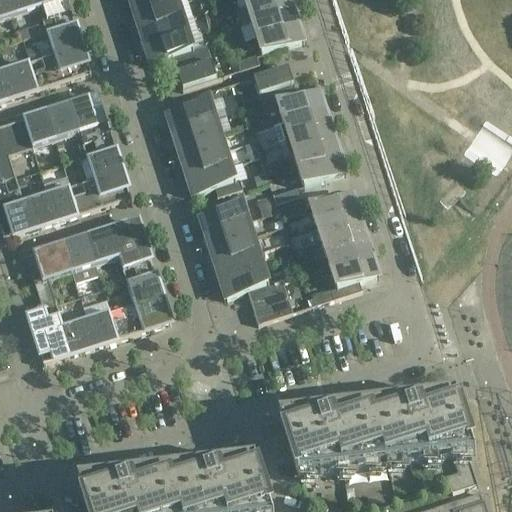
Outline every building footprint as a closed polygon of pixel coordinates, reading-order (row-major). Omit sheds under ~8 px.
[(0,0),(0,26),(19,21),(12,0),(0,0)] [(44,12),(40,0),(12,0),(19,21),(39,14),(44,12)] [(76,30),(65,0),(40,0),(44,12),(39,14),(47,39),(76,30)] [(178,7),(175,0),(145,0),(131,5),(136,21),(178,7)] [(281,0),(242,0),(246,11),(281,0)] [(293,14),(289,0),(281,0),(246,11),(251,27),(293,14)] [(183,23),(178,7),(136,21),(141,37),(183,23)] [(299,30),(293,14),(251,27),(256,43),(299,30)] [(188,39),(183,23),(141,37),(146,53),(188,39)] [(84,55),(76,30),(47,39),(54,59),(55,64),(84,55)] [(304,47),(299,30),(256,43),(262,61),(304,47)] [(194,56),(193,55),(188,39),(146,53),(152,70),(152,69),(173,62),(194,56)] [(218,84),(207,51),(207,50),(206,50),(207,51),(193,55),(194,56),(173,62),(178,78),(177,78),(183,95),(218,84)] [(91,79),(84,55),(55,64),(54,59),(29,67),(38,95),(90,79),(91,79)] [(260,70),(257,62),(257,60),(250,62),(253,72),(260,70)] [(253,72),(250,62),(243,64),(247,74),(253,72)] [(247,74),(243,64),(237,66),(240,76),(247,74)] [(38,95),(29,67),(4,75),(13,103),(38,95)] [(299,103),(294,89),(289,72),(254,83),(264,116),(278,112),(278,111),(299,104),(299,103)] [(4,75),(0,76),(0,107),(13,103),(4,75)] [(325,112),(320,96),(299,103),(299,104),(278,111),(278,112),(283,126),(325,112)] [(208,107),(208,106),(205,98),(199,101),(202,109),(208,107)] [(223,99),(215,101),(220,120),(228,118),(223,99)] [(116,155),(99,103),(99,101),(75,109),(84,137),(79,139),(87,164),(116,155)] [(202,109),(199,101),(193,103),(196,111),(202,109)] [(196,111),(193,103),(186,105),(186,106),(187,105),(189,112),(189,113),(196,111)] [(215,123),(210,106),(208,106),(208,107),(202,109),(196,111),(189,113),(189,112),(168,119),(168,118),(167,118),(173,137),(215,123)] [(84,137),(75,109),(50,117),(59,145),(79,139),(84,137)] [(330,129),(325,112),(283,126),(288,142),(330,129)] [(59,145),(50,117),(25,125),(34,154),(59,145)] [(220,139),(215,123),(173,137),(178,153),(220,139)] [(9,161),(33,154),(34,154),(25,125),(0,132),(0,180),(1,185),(2,186),(16,181),(9,161)] [(336,145),(330,129),(288,142),(293,158),(336,145)] [(226,155),(220,139),(178,153),(183,169),(226,155)] [(341,161),(336,145),(293,158),(298,174),(341,161)] [(124,180),(116,155),(87,164),(94,184),(95,189),(124,180)] [(231,171),(226,155),(183,169),(188,185),(231,171)] [(346,179),(341,161),(298,174),(304,192),(305,192),(346,179)] [(236,187),(231,171),(188,185),(194,203),(195,203),(195,202),(215,195),(214,194),(221,192),(227,190),(233,188),(236,187)] [(131,204),(126,187),(124,180),(95,189),(94,184),(69,192),(78,220),(130,204),(131,204)] [(28,236),(19,208),(24,206),(16,181),(2,186),(1,185),(0,185),(0,231),(4,242),(3,243),(4,244),(28,236)] [(242,195),(240,186),(236,187),(233,188),(236,197),(242,195)] [(447,211),(464,195),(457,187),(440,203),(447,211)] [(236,197),(233,188),(227,190),(230,199),(236,197)] [(230,199),(227,190),(221,192),(224,201),(230,199)] [(78,220),(69,192),(44,200),(53,228),(78,220)] [(224,201),(221,192),(214,194),(215,195),(217,203),(224,201)] [(302,202),(302,201),(300,194),(299,192),(292,195),(295,204),(302,202)] [(295,204),(292,195),(286,197),(289,206),(295,204)] [(289,206),(286,197),(280,199),(283,208),(289,206)] [(247,209),(244,199),(238,201),(241,210),(243,209),(243,210),(247,209)] [(283,208),(280,199),(274,201),(277,210),(283,208)] [(358,216),(353,199),(311,213),(317,230),(358,216)] [(53,228),(44,200),(24,206),(19,208),(28,236),(53,228)] [(241,210),(238,201),(232,203),(234,212),(241,210)] [(234,212),(232,203),(225,205),(228,214),(234,212)] [(228,214),(225,205),(219,208),(221,215),(221,216),(228,214)] [(307,216),(304,206),(297,209),(300,218),(307,216)] [(248,226),(243,210),(243,209),(241,210),(234,212),(228,214),(221,216),(221,215),(201,222),(201,221),(200,221),(206,239),(248,226)] [(300,218),(297,209),(291,210),(294,220),(300,218)] [(294,220),(291,210),(285,212),(288,222),(294,220)] [(288,222),(285,212),(278,214),(281,224),(288,222)] [(364,232),(358,216),(317,230),(322,246),(364,232)] [(156,279),(145,247),(146,247),(146,246),(145,247),(139,228),(140,228),(139,226),(115,234),(124,262),(119,264),(127,289),(156,279)] [(253,242),(248,226),(206,239),(211,255),(253,242)] [(369,248),(364,232),(322,246),(327,262),(369,248)] [(124,262),(115,234),(104,237),(103,237),(103,238),(90,242),(99,270),(119,264),(124,262)] [(99,270),(90,242),(78,245),(77,245),(78,246),(65,250),(74,278),(99,270)] [(259,258),(253,242),(211,255),(216,271),(259,258)] [(374,264),(369,248),(327,262),(332,278),(374,264)] [(49,286),(73,279),(74,278),(65,250),(26,262),(26,264),(27,264),(42,310),(42,311),(56,306),(49,286)] [(264,274),(259,258),(216,271),(221,287),(264,274)] [(360,288),(380,282),(374,264),(332,278),(337,295),(333,297),(335,305),(363,296),(360,288)] [(269,290),(268,289),(264,274),(221,287),(227,306),(228,305),(248,298),(248,297),(269,290)] [(164,305),(160,293),(160,292),(156,279),(127,289),(134,309),(135,314),(164,305)] [(293,318),(283,285),(283,284),(268,289),(269,290),(248,297),(248,298),(253,312),(258,329),(293,318)] [(335,305),(333,297),(332,295),(325,297),(328,307),(335,305)] [(328,307),(325,297),(319,299),(322,309),(328,307)] [(322,309),(319,299),(312,301),(316,311),(322,309)] [(171,328),(164,305),(135,314),(134,309),(109,317),(118,345),(150,335),(151,335),(170,329),(171,328)] [(68,361),(59,333),(64,331),(56,306),(42,311),(42,310),(28,314),(27,314),(37,348),(37,349),(38,349),(44,367),(43,368),(44,369),(68,361)] [(118,345),(109,317),(84,325),(93,353),(104,350),(105,350),(105,349),(118,345)] [(93,353),(84,325),(64,331),(59,333),(68,361),(79,358),(80,358),(80,357),(93,353)] [(476,461),(457,402),(369,412),(388,472),(454,464),(458,478),(447,481),(452,498),(453,498),(453,497),(477,489),(477,490),(478,490),(469,462),(475,461),(476,461)] [(388,472),(369,412),(280,423),(285,440),(299,482),(300,482),(388,472)] [(270,511),(256,467),(167,477),(178,511),(270,511)] [(178,511),(167,477),(79,488),(86,511),(178,511)] [(485,511),(480,497),(479,497),(480,498),(436,511),(485,511)]
